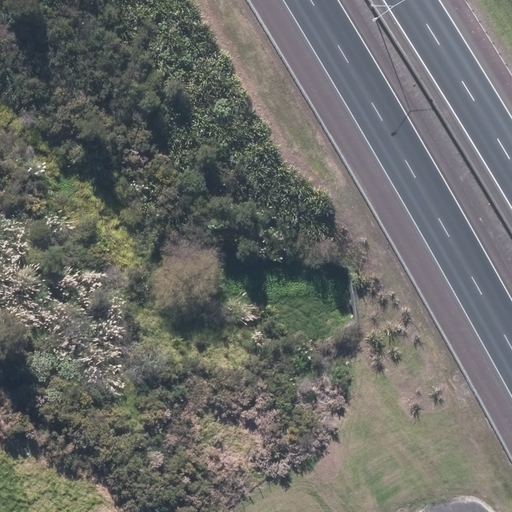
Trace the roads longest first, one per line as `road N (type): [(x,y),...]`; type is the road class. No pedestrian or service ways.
road 1 (motorway): [(511,359),(311,0)]
road 2 (motorway): [(395,0),(511,190)]
